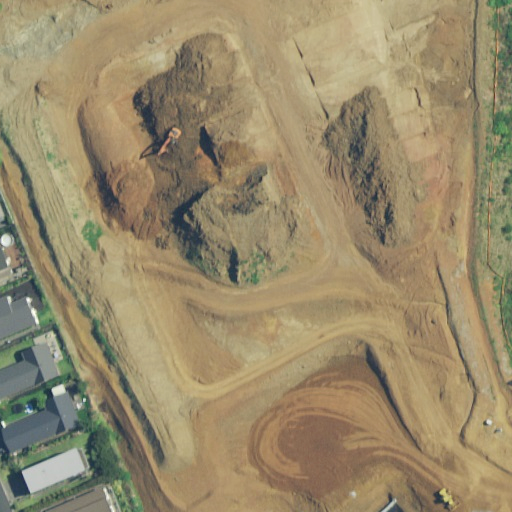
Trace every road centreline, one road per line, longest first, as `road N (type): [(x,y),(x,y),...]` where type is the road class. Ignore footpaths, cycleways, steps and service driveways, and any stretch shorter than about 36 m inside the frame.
road 1 (residential): [(184,0),(85,45),(67,88),(202,411),(221,432),(259,444)]
road 2 (residential): [(417,390),(247,0)]
road 3 (residential): [(259,444),(417,390)]
road 4 (residential): [(484,511),(458,486),(417,390)]
